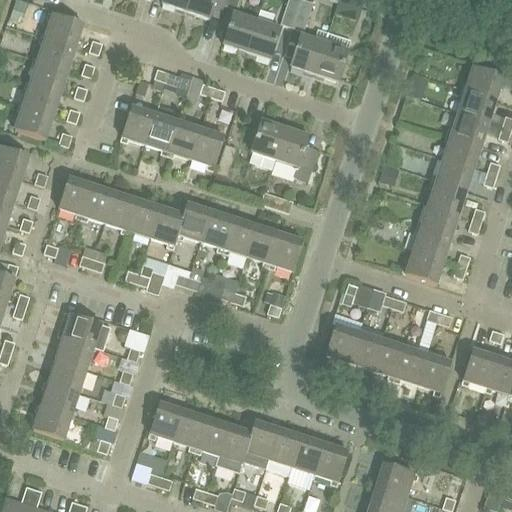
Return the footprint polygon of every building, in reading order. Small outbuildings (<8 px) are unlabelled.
[(189,0),(163,0),(161,7),(185,15),(189,0)] [(189,0),(185,15),(208,23),(215,0),(189,0)] [(239,0),(226,0),(224,9),(235,13),(239,0)] [(291,31),(301,3),(292,0),(288,0),(280,27),(291,31)] [(359,0),(338,0),(337,5),(360,13),(364,1),(359,0)] [(28,8),(15,4),(12,3),(7,20),(9,21),(20,24),(21,19),(24,20),(28,8)] [(301,3),(291,31),(303,35),(312,6),(301,3)] [(256,24),(246,56),(270,63),(280,32),(270,29),(274,19),(259,14),(256,24)] [(44,41),(75,51),(83,28),(48,16),(45,23),(50,25),(44,41)] [(246,56),(256,24),(233,16),(222,48),(246,56)] [(313,78),(327,36),(317,33),(314,43),(300,38),(290,70),(313,78)] [(327,36),(313,78),(337,85),(351,44),(327,36)] [(44,41),(40,40),(38,46),(42,48),(37,64),(68,74),(75,51),(44,41)] [(98,59),(101,48),(92,45),(88,56),(98,59)] [(37,64),(33,62),(31,69),(35,70),(29,87),(60,97),(68,74),(37,64)] [(90,82),(94,70),(85,67),(81,79),(90,82)] [(460,93),(495,104),(503,80),(472,70),(467,88),(462,87),(460,93)] [(157,74),(153,83),(164,87),(168,77),(157,74)] [(168,77),(164,87),(176,90),(179,81),(168,77)] [(29,87),(25,85),(23,92),(27,93),(22,110),(53,120),(60,97),(29,87)] [(148,88),(140,85),(136,97),(144,100),(148,88)] [(202,88),(199,98),(210,102),(213,92),(202,88)] [(83,105),(87,93),(77,90),(73,101),(83,105)] [(213,92),(210,102),(221,105),(224,96),(213,92)] [(488,127),(495,104),(460,93),(458,99),(462,100),(457,117),(488,127)] [(22,110),(18,108),(16,115),(20,116),(14,134),(45,144),(53,120),(22,110)] [(144,149),(154,118),(131,110),(119,145),(126,147),(128,143),(144,149)] [(75,127),(79,117),(69,114),(66,124),(75,127)] [(480,150),(488,127),(457,117),(452,134),(448,132),(446,138),(480,150)] [(166,160),(177,125),(154,118),(144,149),(161,154),(160,158),(166,160)] [(511,122),(505,120),(501,131),(511,134),(511,130),(511,122)] [(271,174),(285,131),(261,124),(251,156),(252,156),(249,165),(271,173),(270,174),(271,174)] [(190,163),(200,133),(177,125),(166,160),(172,162),(173,158),(190,163)] [(285,131),(271,174),(275,164),(297,171),(294,181),(305,184),(315,154),(305,151),(308,139),(285,131)] [(501,131),(497,142),(507,146),(511,134),(501,131)] [(200,133),(190,163),(207,169),(205,173),(212,175),(224,140),(200,133)] [(68,151),(71,140),(62,137),(58,148),(68,151)] [(473,173),(480,150),(446,138),(443,145),(448,146),(442,163),(473,173)] [(225,148),(212,187),(221,190),(225,179),(227,180),(236,151),(225,148)] [(0,176),(21,184),(28,160),(0,150),(0,176)] [(465,196),(473,173),(442,163),(437,179),(433,178),(431,184),(465,196)] [(490,166),(486,177),(496,180),(499,169),(490,166)] [(0,176),(0,202),(13,206),(21,184),(0,176)] [(34,188),(44,191),(47,180),(38,177),(34,188)] [(486,177),(483,188),(492,191),(496,180),(486,177)] [(80,224),(91,189),(68,181),(58,212),(75,218),(74,222),(80,224)] [(458,219),(465,196),(431,184),(428,191),(433,192),(427,209),(458,219)] [(104,227),(114,196),(91,189),(80,224),(86,226),(88,222),(104,227)] [(126,239),(137,204),(114,196),(104,227),(121,233),(120,237),(126,239)] [(264,196),(260,208),(289,217),(292,205),(264,196)] [(27,211),(36,214),(40,202),(30,199),(27,211)] [(0,202),(0,227),(6,229),(13,206),(0,202)] [(150,242),(160,211),(137,204),(126,239),(132,241),(133,237),(150,242)] [(200,246),(210,215),(186,207),(182,219),(183,219),(176,242),(176,243),(182,245),(183,240),(200,246)] [(451,242),(458,219),(427,209),(422,226),(418,224),(416,231),(451,242)] [(183,219),(182,219),(160,211),(150,242),(167,248),(165,252),(173,254),(176,243),(176,242),(183,219)] [(475,212),(471,223),(481,226),(484,215),(475,212)] [(222,257),(233,222),(210,215),(200,246),(217,251),(215,255),(222,257)] [(32,225),(23,222),(19,233),(29,236),(32,225)] [(246,261),(256,230),(233,222),(222,257),(228,259),(229,255),(246,261)] [(471,223),(467,234),(477,238),(481,226),(471,223)] [(267,272),(279,237),(256,230),(246,261),(263,266),(261,270),(267,272)] [(443,265),(451,242),(416,231),(414,237),(418,238),(412,255),(443,265)] [(279,237),(267,272),(273,274),(275,270),(292,276),(302,245),(279,237)] [(12,256),(21,259),(25,248),(15,245),(12,256)] [(58,252),(46,248),(43,258),(55,261),(58,252)] [(435,289),(443,265),(412,255),(407,271),(403,270),(401,277),(435,289)] [(460,258),(456,269),(466,272),(469,261),(460,258)] [(82,260),(79,269),(90,273),(93,263),(82,260)] [(93,263),(90,273),(101,276),(104,267),(93,263)] [(5,279),(14,282),(18,271),(8,268),(5,279)] [(456,269),(453,280),(462,283),(466,272),(456,269)] [(127,274),(124,284),(135,287),(138,278),(127,274)] [(5,279),(0,277),(0,303),(6,306),(14,282),(5,279)] [(138,278),(135,287),(147,291),(150,281),(138,278)] [(178,278),(175,287),(185,291),(189,281),(178,278)] [(189,281),(185,291),(197,295),(200,285),(189,281)] [(356,300),(359,291),(348,287),(342,306),(349,308),(352,299),(356,300)] [(223,293),(220,302),(231,306),(234,296),(223,293)] [(270,308),(267,317),(278,321),(285,300),(273,296),(273,297),(267,295),(263,306),(270,308)] [(234,296),(231,306),(242,310),(245,300),(234,296)] [(19,298),(16,309),(25,312),(29,301),(19,298)] [(383,299),(380,308),(391,312),(394,302),(383,299)] [(394,302),(391,312),(402,315),(405,306),(394,302)] [(16,309),(12,320),(22,323),(25,312),(16,309)] [(429,314),(426,323),(437,327),(440,317),(429,314)] [(62,342),(93,351),(103,355),(110,331),(66,317),(64,323),(63,322),(57,340),(58,341),(58,340),(62,341),(62,342)] [(440,317),(437,327),(448,330),(451,321),(440,317)] [(347,371),(358,336),(335,328),(325,359),(342,365),(341,369),(347,371)] [(118,344),(123,346),(127,335),(118,333),(116,339),(118,344)] [(500,348),(503,338),(491,334),(488,344),(500,348)] [(371,374),(381,344),(358,336),(347,371),(353,373),(354,369),(371,374)] [(62,342),(62,341),(58,340),(58,341),(56,346),(60,348),(55,364),(55,365),(86,374),(93,351),(62,342)] [(5,343),(1,355),(10,358),(14,346),(5,343)] [(393,386),(404,351),(381,344),(371,374),(388,380),(386,384),(393,386)] [(126,362),(136,366),(140,354),(130,351),(126,362)] [(417,389),(427,358),(404,351),(393,386),(399,388),(400,384),(417,389)] [(486,392),(496,361),(472,353),(461,388),(468,390),(469,386),(485,392),(486,392)] [(1,355),(0,357),(0,366),(7,369),(10,358),(1,355)] [(427,358),(417,389),(433,394),(432,399),(439,401),(450,366),(427,358)] [(508,399),(511,387),(511,366),(496,361),(486,392),(485,392),(484,396),(490,398),(492,394),(508,399)] [(55,365),(55,364),(51,363),(49,369),(53,371),(48,387),(47,387),(78,397),(86,374),(55,365)] [(119,385),(129,388),(132,377),(123,374),(119,385)] [(47,387),(48,387),(43,386),(41,392),(45,394),(40,410),(71,420),(78,397),(47,387)] [(112,408),(121,411),(125,400),(115,397),(112,408)] [(172,445),(182,414),(159,407),(147,442),(154,444),(156,440),(172,445)] [(40,410),(36,408),(34,415),(38,416),(32,434),(63,444),(71,420),(40,410)] [(194,457),(205,422),(182,414),(172,445),(189,451),(188,455),(194,457)] [(104,431),(114,434),(117,423),(108,420),(104,431)] [(218,460),(228,429),(205,422),(194,457),(200,459),(201,454),(218,460)] [(266,472),(278,433),(254,425),(250,436),(251,437),(245,456),(246,456),(243,464),(266,472)] [(251,437),(250,436),(228,429),(218,460),(215,469),(239,477),(243,464),(246,456),(245,456),(251,437)] [(291,471),(301,440),(278,433),(266,472),(289,479),(291,471)] [(314,478),(324,448),(301,440),(291,471),(308,476),(306,481),(313,483),(314,479),(314,478)] [(97,455),(106,458),(110,446),(100,443),(97,455)] [(314,478),(314,479),(330,484),(329,488),(336,490),(347,455),(324,448),(314,478)] [(406,500),(411,484),(415,485),(418,478),(383,467),(375,490),(406,500)] [(150,477),(147,487),(158,490),(161,481),(150,477)] [(161,481),(158,490),(169,494),(172,484),(161,481)] [(410,501),(406,500),(375,490),(368,511),(402,511),(404,507),(408,508),(410,501)] [(485,511),(497,511),(503,495),(489,490),(483,511),(485,511)] [(27,511),(34,493),(26,491),(20,507),(5,502),(1,511),(27,511)] [(195,492),(192,501),(203,505),(206,495),(195,492)] [(245,496),(234,492),(232,498),(231,502),(242,505),(245,496)] [(36,511),(41,496),(34,493),(27,511),(36,511)] [(206,495),(203,505),(214,509),(218,499),(206,495)] [(218,496),(218,499),(214,509),(213,511),(227,511),(230,505),(231,502),(232,498),(226,496),(218,496)] [(264,511),(268,503),(256,500),(253,509),(261,511),(264,511)] [(441,511),(452,511),(455,504),(445,501),(441,511)]
